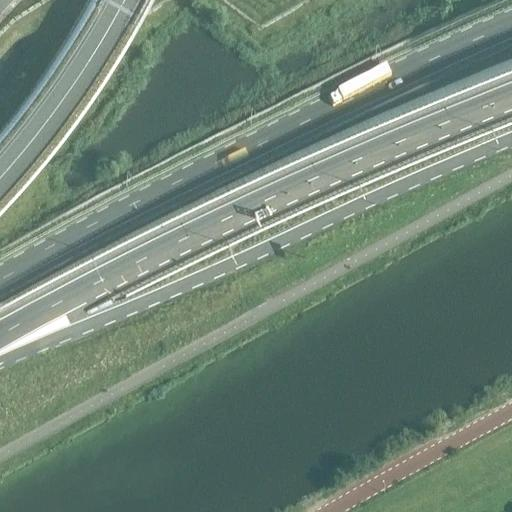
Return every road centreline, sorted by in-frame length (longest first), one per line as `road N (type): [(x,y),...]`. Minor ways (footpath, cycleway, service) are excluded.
road 1 (primary): [(511,22),(0,281)]
road 2 (primary): [(0,334),(340,156),(511,80)]
road 3 (primary): [(0,347),(71,330),(511,136)]
road 4 (unclassified): [(330,511),(511,411)]
